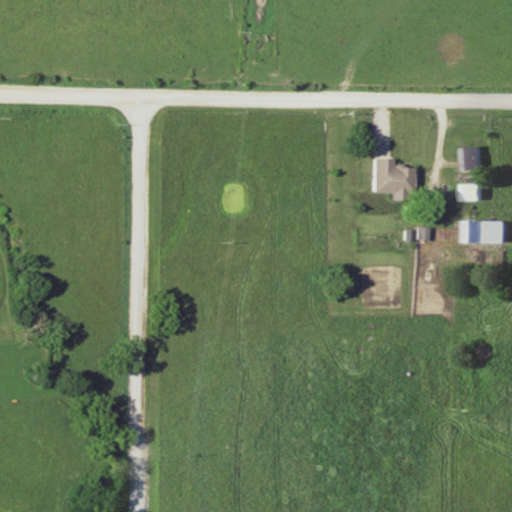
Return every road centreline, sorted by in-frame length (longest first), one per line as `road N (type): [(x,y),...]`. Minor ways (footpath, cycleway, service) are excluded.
road 1 (residential): [(511,104),(0,93)]
road 2 (residential): [(135,511),(138,98)]
